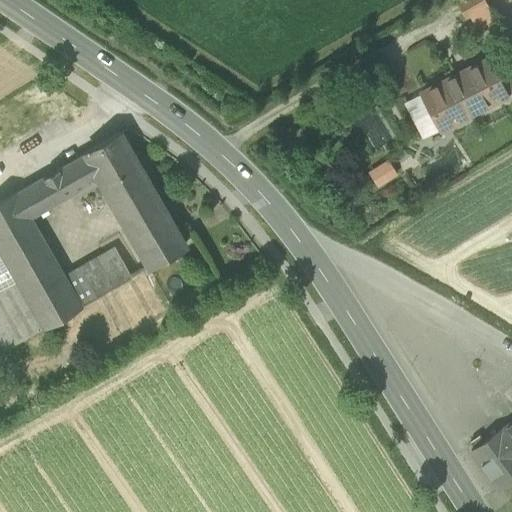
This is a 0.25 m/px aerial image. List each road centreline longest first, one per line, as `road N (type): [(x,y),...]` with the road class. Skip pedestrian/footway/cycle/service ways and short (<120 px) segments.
road 1 (primary): [(3,0),(192,129),(291,233)]
road 2 (primary): [(291,233),(473,511)]
road 3 (unknown): [(226,160),(321,98),(456,27)]
road 4 (unclassified): [(511,347),(348,250),(291,233)]
